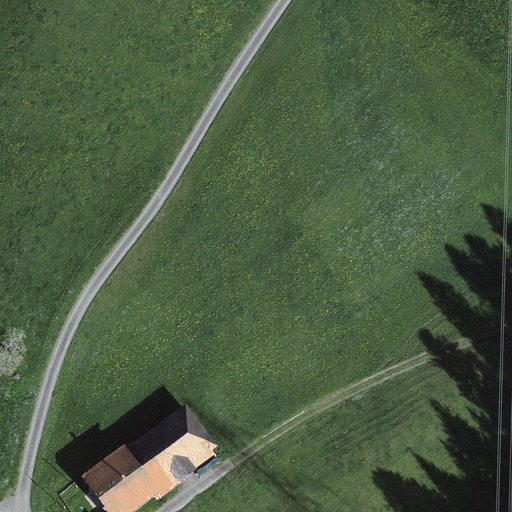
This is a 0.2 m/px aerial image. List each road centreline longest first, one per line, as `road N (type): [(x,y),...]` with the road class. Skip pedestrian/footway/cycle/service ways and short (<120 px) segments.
road 1 (track): [(23,511),(36,427),(66,332),(283,0)]
road 2 (track): [(511,328),(341,396),(164,511)]
